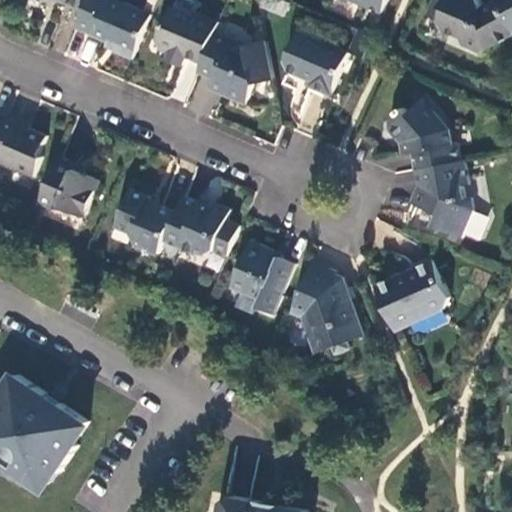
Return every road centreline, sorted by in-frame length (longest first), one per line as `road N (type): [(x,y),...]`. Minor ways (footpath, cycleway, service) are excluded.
road 1 (residential): [(0,290),(208,404),(141,510)]
road 2 (residential): [(0,53),(325,192)]
